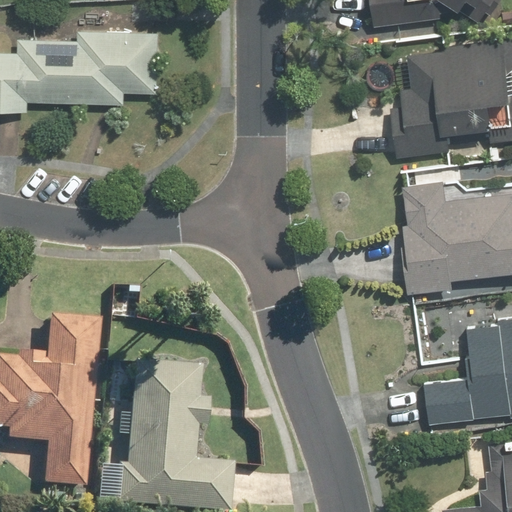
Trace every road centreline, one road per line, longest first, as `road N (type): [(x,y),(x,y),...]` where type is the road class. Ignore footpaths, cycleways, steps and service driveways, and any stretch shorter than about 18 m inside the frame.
road 1 (residential): [(255,209),(277,308),(333,459),(344,511)]
road 2 (residential): [(0,211),(104,227),(255,209)]
road 3 (residential): [(255,0),(255,209)]
